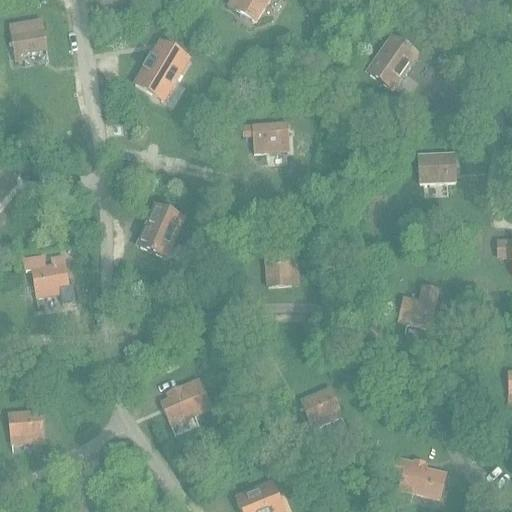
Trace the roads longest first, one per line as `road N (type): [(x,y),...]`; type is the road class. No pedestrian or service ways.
road 1 (unclassified): [(509,511),(472,489),(419,426),(365,339),(322,313),(276,309),(107,334)]
road 2 (residential): [(107,334),(81,0)]
road 3 (residential): [(187,511),(133,435),(107,334)]
